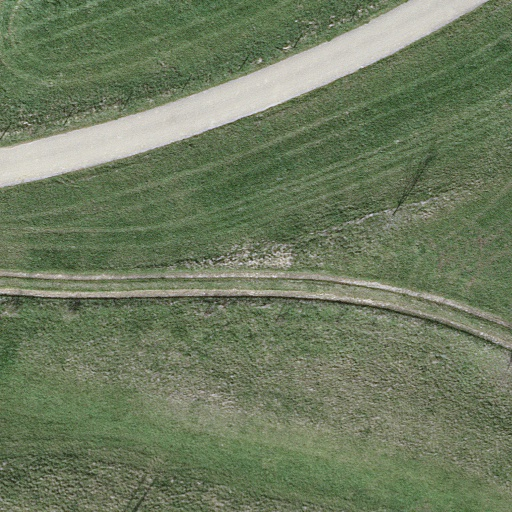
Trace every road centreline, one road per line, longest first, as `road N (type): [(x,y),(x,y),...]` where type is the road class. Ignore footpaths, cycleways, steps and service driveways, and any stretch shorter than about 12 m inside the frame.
road 1 (track): [(0,289),(344,290),(446,321),(511,353)]
road 2 (track): [(436,0),(140,128),(0,158)]
